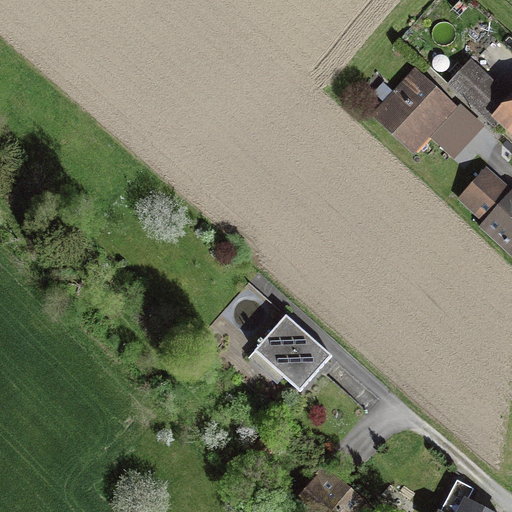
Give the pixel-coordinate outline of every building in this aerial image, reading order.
[(478,112),(502,87),(473,59),(449,84),(478,112)] [(415,150),(452,109),(437,95),(414,74),(377,116),(415,150)] [(495,128),(507,116),(511,110),(511,96),(502,87),(478,112),(495,128)] [(460,104),(431,136),(455,158),(484,126),(460,104)] [(486,223),(507,200),(486,182),(465,205),(486,223)] [(511,259),(511,196),(507,200),(486,223),(479,231),(511,259)] [(309,340),(284,317),(250,355),(303,403),(337,366),(309,340)] [(364,511),(320,475),(289,511),(364,511)] [(495,511),(472,499),(479,487),(457,476),(437,511),(495,511)]
